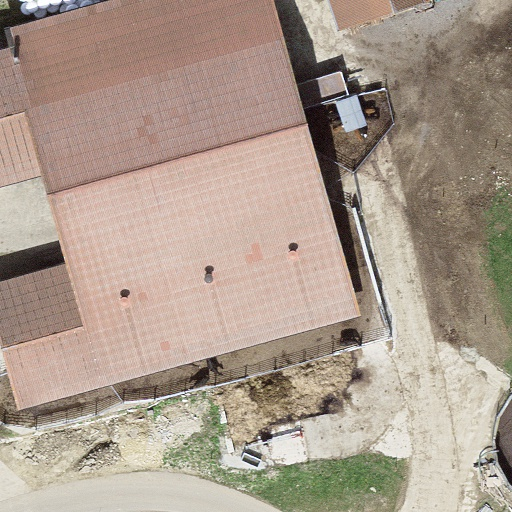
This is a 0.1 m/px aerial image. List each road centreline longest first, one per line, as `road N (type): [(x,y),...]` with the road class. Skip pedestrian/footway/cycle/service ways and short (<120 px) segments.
road 1 (track): [(492,0),(398,70),(348,93)]
road 2 (unclassified): [(69,511),(177,494),(214,511)]
